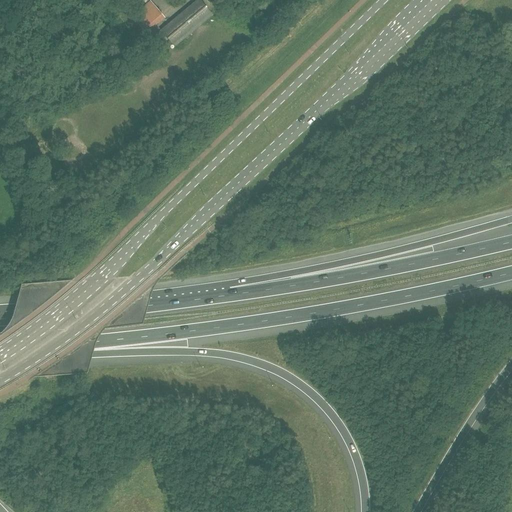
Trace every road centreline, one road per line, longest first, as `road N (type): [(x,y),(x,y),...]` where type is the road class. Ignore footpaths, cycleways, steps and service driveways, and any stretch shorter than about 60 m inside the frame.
road 1 (primary): [(0,381),(141,276),(436,0)]
road 2 (primary): [(384,0),(94,278),(0,351)]
road 3 (motorway): [(34,348),(237,325),(511,273)]
road 4 (motorway): [(34,348),(223,354),(270,367),(320,402),(344,431),(364,511)]
road 5 (motorway): [(511,218),(157,302)]
road 6 (motorway): [(511,242),(373,272),(157,302)]
road 7 (motorway): [(415,511),(511,364)]
road 8 (motorway): [(157,302),(0,317)]
